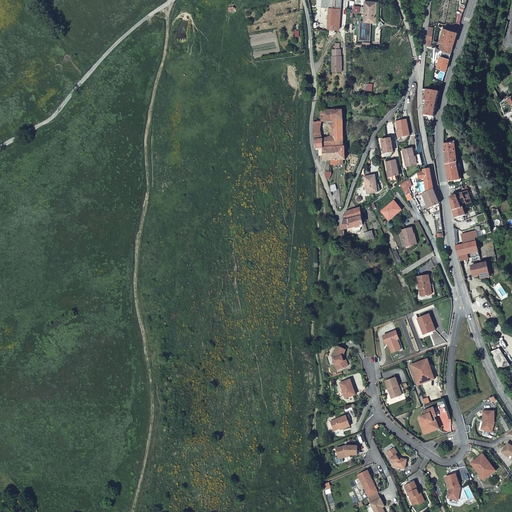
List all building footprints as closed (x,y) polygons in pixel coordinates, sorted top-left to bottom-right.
[(328,30),(340,32),(342,8),(342,0),(322,0),(322,9),(329,9),(328,30)] [(370,23),(374,24),(375,3),(363,3),(363,8),(360,8),(360,14),(363,14),(363,22),(359,22),(358,42),(369,42),(370,23)] [(445,29),(443,28),(438,43),(439,44),(437,50),(439,50),(442,52),(450,54),(453,43),(456,33),(454,32),(455,28),(452,27),(449,26),(449,28),(446,27),(445,29)] [(335,73),(344,73),(344,58),(343,58),(343,51),(335,51),(335,58),(334,58),(335,73)] [(450,54),(442,52),(441,58),(439,57),(436,68),(446,71),(450,54)] [(439,94),(427,91),(424,102),(436,104),(436,103),(439,94)] [(433,122),(436,104),(424,102),(426,103),(424,115),(425,115),(425,120),(433,122)] [(345,110),(322,110),(322,122),(329,122),(335,122),(335,136),(331,137),(322,140),(314,140),(315,149),(323,149),(335,148),(344,148),(345,110)] [(400,138),(410,137),(408,121),(398,122),(400,138)] [(322,122),(314,122),(314,140),(322,140),(321,131),(322,122)] [(392,140),(382,141),(384,155),(393,154),(392,140)] [(458,165),(458,162),(455,145),(451,145),(444,146),(446,166),(458,165)] [(335,148),(323,149),(323,160),(331,161),(335,161),(335,148)] [(345,148),(344,148),(335,148),(335,161),(346,161),(346,153),(345,148)] [(405,168),(415,167),(412,150),(403,151),(405,168)] [(389,180),(398,178),(396,164),(386,165),(389,180)] [(448,184),(460,182),(461,182),(460,178),(458,165),(446,166),(448,184)] [(426,193),(433,191),(429,170),(427,171),(422,172),(422,175),(417,176),(418,181),(423,180),(424,183),(426,193)] [(471,174),(464,176),(466,183),(473,180),(471,174)] [(365,179),(367,196),(378,194),(380,193),(379,186),(377,187),(375,178),(365,179)] [(400,187),(405,198),(410,196),(407,190),(405,186),(410,184),(409,182),(400,187)] [(424,194),(422,195),(427,211),(428,211),(439,206),(433,191),(426,193),(424,194)] [(467,194),(457,197),(460,206),(464,206),(464,207),(472,205),(468,194),(467,194)] [(450,201),(453,213),(464,209),(465,209),(464,207),(464,206),(460,206),(457,197),(450,199),(450,201)] [(381,214),(387,221),(392,217),(393,219),(401,212),(393,203),(381,214)] [(464,209),(453,213),(455,221),(466,217),(464,209)] [(340,233),(349,232),(364,228),(364,226),(367,225),(368,224),(367,221),(366,222),(365,219),(362,220),(361,216),(360,210),(344,215),(340,233)] [(378,238),(374,232),(368,235),(371,241),(378,238)] [(405,250),(416,248),(413,232),(401,235),(405,250)] [(339,233),(337,243),(340,243),(350,242),(349,238),(344,238),(344,233),(339,233)] [(478,239),(479,239),(477,233),(462,237),(463,247),(477,243),(476,241),(476,240),(478,239)] [(478,240),(478,239),(476,240),(476,241),(477,243),(463,247),(457,249),(459,255),(469,252),(471,257),(481,255),(478,240)] [(469,252),(459,255),(462,267),(470,265),(471,257),(469,252)] [(488,262),(472,266),(474,275),(490,272),(488,262)] [(425,295),(436,292),(434,282),(433,274),(422,276),(425,295)] [(430,314),(418,319),(422,330),(424,329),(426,334),(436,330),(430,314)] [(398,331),(384,336),(388,345),(390,344),(394,354),(403,351),(399,341),(400,340),(401,340),(398,331)] [(340,347),(337,348),(333,358),(338,371),(349,367),(347,361),(345,362),(343,357),(344,356),(347,351),(340,347)] [(427,360),(412,366),(419,383),(433,378),(427,362),(427,360)] [(429,361),(427,362),(433,378),(419,383),(420,385),(436,379),(429,361)] [(398,379),(387,383),(390,391),(391,391),(392,393),(391,393),(394,401),(403,397),(400,387),(401,387),(398,379)] [(351,381),(341,385),(346,400),(357,397),(351,381)] [(433,409),(423,413),(425,417),(421,418),(424,426),(425,426),(427,432),(436,428),(434,423),(436,422),(435,418),(436,417),(433,409)] [(494,412),(483,412),(483,423),(484,424),(482,431),(492,433),(494,425),(494,412)] [(348,418),(332,424),(336,433),(342,430),(344,430),(345,431),(352,428),(348,418)] [(511,447),(508,445),(502,453),(505,455),(507,454),(510,456),(511,455),(511,447)] [(347,448),(338,450),(340,458),(349,456),(352,456),(359,456),(359,447),(350,447),(349,449),(347,449),(347,448)] [(400,456),(396,450),(389,455),(395,465),(394,467),(406,470),(408,460),(401,459),(399,457),(400,456)] [(482,455),(471,464),(481,478),(491,470),(486,463),(488,461),(482,455)] [(495,471),(488,461),(486,463),(491,470),(481,478),(483,480),(495,471)] [(377,487),(370,471),(360,476),(367,492),(377,487)] [(455,474),(445,478),(449,489),(448,498),(454,499),(455,497),(457,496),(459,496),(460,488),(459,488),(458,485),(459,485),(455,474)] [(415,482),(406,486),(409,494),(411,493),(413,498),(412,499),(415,505),(419,503),(420,501),(421,500),(419,495),(420,495),(418,490),(419,490),(415,482)] [(382,499),(372,504),(376,511),(386,511),(384,508),(386,507),(382,499)]
